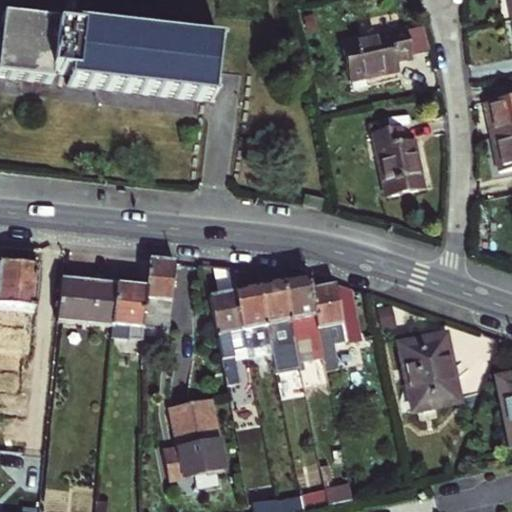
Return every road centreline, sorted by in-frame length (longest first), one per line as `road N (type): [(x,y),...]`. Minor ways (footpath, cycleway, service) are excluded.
road 1 (secondary): [(448,287),(302,243),(0,213)]
road 2 (residential): [(448,287),(459,133),(440,0)]
